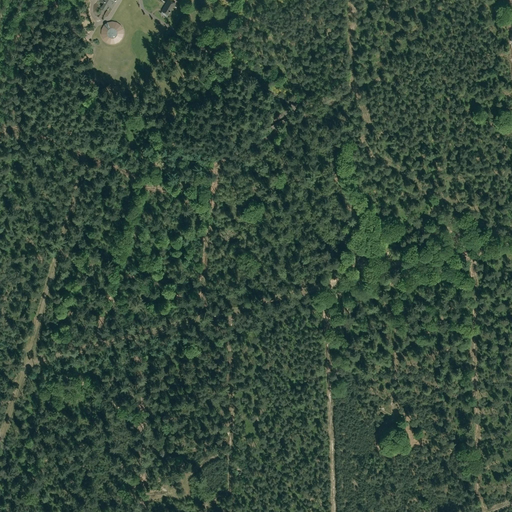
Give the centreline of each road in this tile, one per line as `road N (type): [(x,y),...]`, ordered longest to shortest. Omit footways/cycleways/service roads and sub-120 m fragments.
road 1 (track): [(203,317),(217,167),(186,187),(165,189),(147,188),(117,166),(85,170),(0,460)]
road 2 (track): [(27,367),(511,229)]
road 3 (track): [(484,511),(477,493),(486,236)]
road 4 (track): [(334,511),(325,282)]
road 5 (track): [(233,511),(229,310)]
